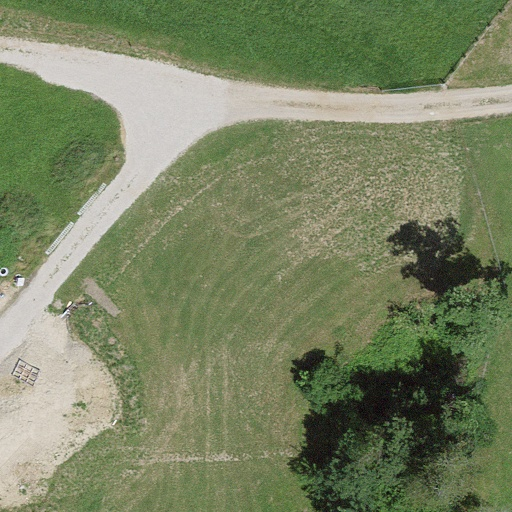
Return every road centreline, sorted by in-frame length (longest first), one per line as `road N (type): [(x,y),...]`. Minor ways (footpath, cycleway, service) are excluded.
road 1 (unclassified): [(511,86),(200,95),(0,333)]
road 2 (track): [(0,49),(57,50),(200,95)]
